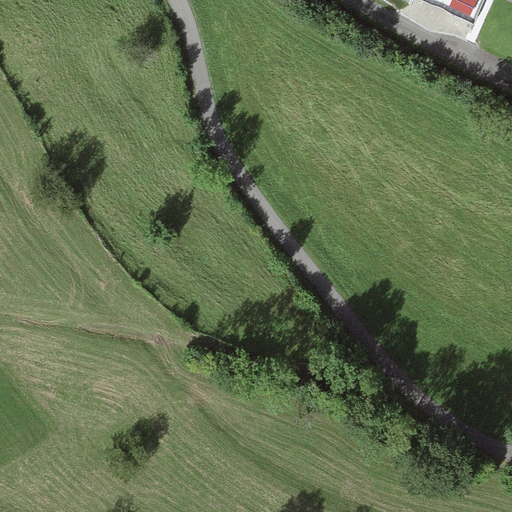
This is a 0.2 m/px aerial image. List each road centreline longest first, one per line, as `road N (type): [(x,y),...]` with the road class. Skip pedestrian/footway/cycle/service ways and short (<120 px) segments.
road 1 (residential): [(511,455),(452,434),(392,390),(375,339),(199,87),(177,0)]
road 2 (track): [(26,316),(392,390),(511,364)]
road 3 (residential): [(353,0),(511,88)]
